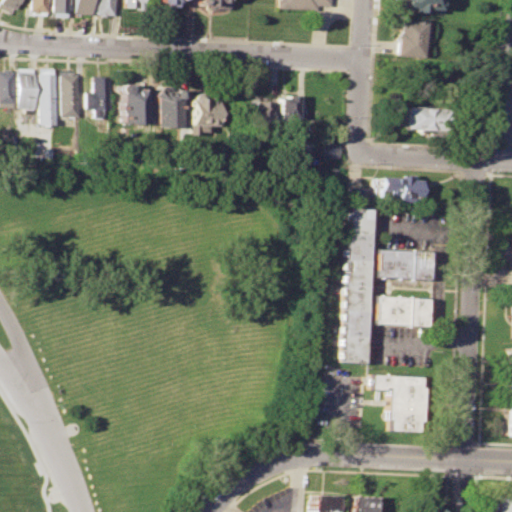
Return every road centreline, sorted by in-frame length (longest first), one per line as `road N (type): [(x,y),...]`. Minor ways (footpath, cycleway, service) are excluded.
road 1 (residential): [(0,39),(359,59)]
road 2 (residential): [(475,160),(459,511)]
road 3 (tertiary): [(227,491),(267,464),(299,455),(511,459)]
road 4 (residential): [(0,356),(52,428),(83,511)]
road 5 (residential): [(508,0),(502,161)]
road 6 (residential): [(361,0),(360,152)]
road 7 (residential): [(360,152),(511,161)]
road 8 (residential): [(0,302),(52,428)]
